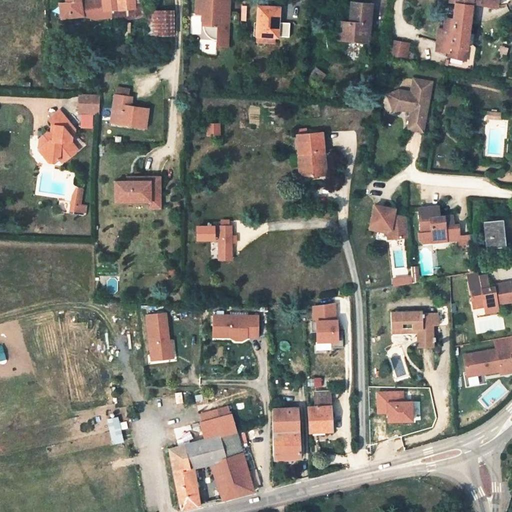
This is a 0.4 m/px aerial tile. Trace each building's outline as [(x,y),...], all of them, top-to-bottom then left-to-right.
[(80,0),(65,0),(65,1),(59,2),(62,17),(82,15),(81,4),(80,0)] [(135,7),(134,0),(101,0),(102,2),(103,18),(111,17),(110,10),(135,7)] [(143,0),(134,0),(135,7),(136,17),(146,16),(144,3),(143,0)] [(195,0),(195,13),(202,13),(202,24),(202,25),(201,27),(202,28),(202,29),(202,30),(202,31),(203,32),(203,33),(204,34),(204,35),(205,36),(206,37),(207,37),(208,38),(209,39),(210,39),(212,40),(213,40),(216,40),(216,45),(226,46),(228,0),(213,0),(209,0),(195,0)] [(455,0),(455,2),(453,18),(451,29),(445,28),(438,28),(436,50),(449,51),(448,56),(465,59),(466,53),(472,2),(495,7),(509,0),(455,0)] [(368,41),(372,3),(351,1),(350,19),(349,22),(339,21),(337,39),(368,41)] [(95,19),(103,18),(102,2),(81,4),(82,15),(84,14),(95,19)] [(257,37),(274,37),(274,34),(278,34),(278,22),(277,22),(277,7),(259,6),(257,37)] [(112,21),(136,17),(135,7),(110,10),(111,17),(112,21)] [(149,35),(173,34),(173,9),(148,10),(149,35)] [(451,29),(453,18),(446,17),(445,28),(451,29)] [(409,43),(392,39),(389,54),(406,57),(409,43)] [(309,78),(316,84),(324,74),(316,68),(309,78)] [(118,70),(116,84),(130,86),(131,79),(130,79),(131,72),(118,70)] [(416,120),(415,126),(430,128),(436,77),(417,75),(416,88),(404,87),(392,93),(401,109),(407,106),(417,107),(416,120)] [(129,95),(130,86),(116,84),(115,93),(114,97),(111,122),(146,127),(148,108),(131,105),(132,96),(129,95)] [(99,108),(100,91),(80,91),(80,107),(99,108)] [(76,133),(63,112),(51,119),(55,127),(53,136),(51,137),(46,137),(43,140),(42,143),(42,146),(45,150),(39,155),(50,167),(56,167),(61,163),(64,166),(77,154),(70,146),(72,142),(74,142),(76,133)] [(221,135),(221,123),(207,123),(207,135),(221,135)] [(299,153),(305,153),(307,175),(326,173),(322,132),(307,133),(298,134),(297,134),(299,153)] [(301,176),(307,175),(305,153),(299,153),(301,176)] [(144,176),(144,180),(128,180),(116,180),(116,201),(151,201),(151,194),(162,194),(162,176),(144,176)] [(162,194),(151,194),(151,201),(151,208),(161,209),(162,194)] [(369,223),(380,227),(391,231),(392,240),(408,238),(406,218),(394,215),(395,211),(390,210),(391,208),(375,203),(369,223)] [(433,241),(446,240),(446,235),(452,235),(452,236),(458,236),(458,240),(459,246),(471,245),(470,234),(459,234),(458,224),(453,224),(452,216),(438,216),(437,206),(419,208),(421,232),(432,231),(432,240),(433,241)] [(222,211),(219,211),(220,256),(232,256),(232,211),(229,211),(222,211)] [(484,223),(486,243),(486,246),(503,244),(501,221),(491,222),(484,223)] [(421,232),(419,232),(419,239),(422,241),(432,240),(432,231),(421,232)] [(472,302),(482,300),(483,308),(497,306),(497,304),(511,301),(511,290),(511,282),(494,285),(494,287),(489,288),(489,285),(480,287),(478,275),(468,277),(472,302)] [(411,282),(411,277),(393,278),(393,285),(411,283),(411,282)] [(473,309),(483,308),(482,300),(472,302),(473,309)] [(334,302),(312,303),(313,318),(310,318),(311,329),(316,328),(317,338),(330,337),(331,344),(343,343),(342,327),(337,327),(336,316),(334,316),(334,302)] [(436,325),(441,325),(440,312),(423,313),(423,310),(392,312),(393,334),(419,333),(420,347),(437,346),(437,341),(438,341),(438,336),(436,336),(436,325)] [(166,312),(146,314),(150,350),(156,350),(157,360),(167,359),(166,348),(172,348),(171,339),(169,339),(166,312)] [(259,315),(213,314),(213,332),(230,332),(230,336),(235,340),(242,340),(247,337),(247,333),(259,333),(259,315)] [(511,335),(495,339),(497,349),(498,357),(511,355),(511,359),(511,358),(511,335)] [(497,349),(464,355),(468,379),(501,373),(501,377),(511,374),(511,362),(511,359),(511,355),(498,357),(497,349)] [(328,370),(315,370),(316,378),(328,377),(328,370)] [(389,413),(389,421),(416,421),(415,399),(405,399),(405,390),(377,390),(377,413),(389,413)] [(309,406),(310,431),(333,430),(332,397),(331,391),(316,391),(317,406),(309,406)] [(217,409),(219,417),(231,414),(228,406),(217,409)] [(272,420),(273,458),(302,456),(299,407),(272,408),(272,420)] [(12,433),(24,429),(20,414),(7,418),(12,433)] [(122,425),(132,423),(130,414),(120,416),(122,425)] [(219,417),(200,422),(205,439),(217,436),(236,430),(231,414),(219,417)] [(107,418),(113,444),(125,441),(119,415),(107,418)] [(197,505),(198,504),(193,480),(193,478),(191,467),(195,466),(212,463),(223,499),(253,491),(236,430),(217,436),(205,439),(170,449),(181,509),(197,505)]
